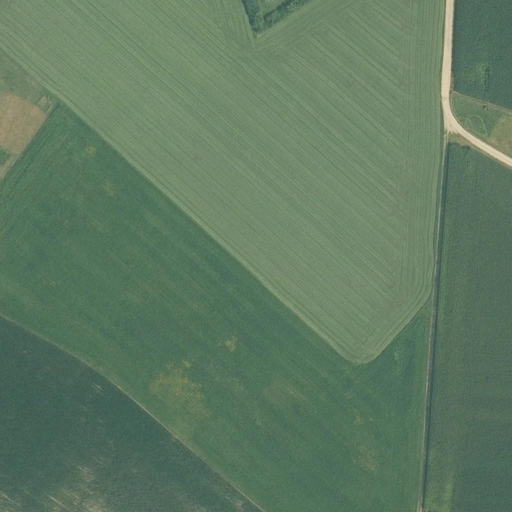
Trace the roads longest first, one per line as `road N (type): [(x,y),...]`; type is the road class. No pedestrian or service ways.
road 1 (track): [(445,118),(419,511)]
road 2 (track): [(450,0),(445,118),(511,161)]
